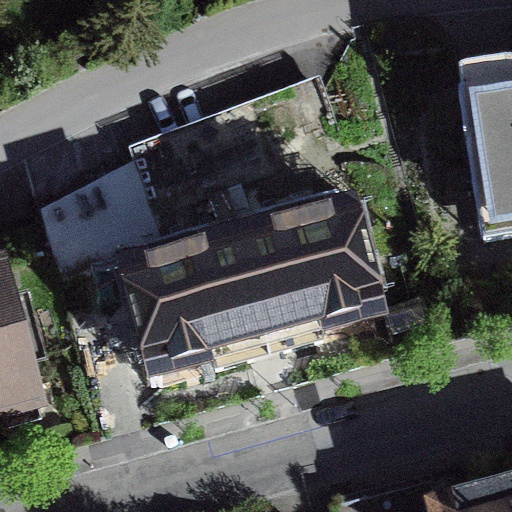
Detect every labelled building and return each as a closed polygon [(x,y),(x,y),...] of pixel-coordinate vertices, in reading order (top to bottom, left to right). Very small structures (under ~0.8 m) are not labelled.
[(462,82),(511,76),(511,54),(460,60),(462,82)] [(511,88),(458,97),(474,199),(511,193),(511,88)] [(323,92),(133,162),(153,215),(343,146),(323,92)] [(239,249),(265,339),(370,309),(344,219),(239,249)] [(265,339),(239,249),(133,279),(143,312),(159,369),(265,339)] [(91,267),(107,322),(143,312),(133,279),(127,257),(91,267)] [(0,272),(0,417),(39,407),(2,272),(0,272)] [(511,511),(511,489),(439,509),(432,484),(337,509),(337,511),(511,511)]
